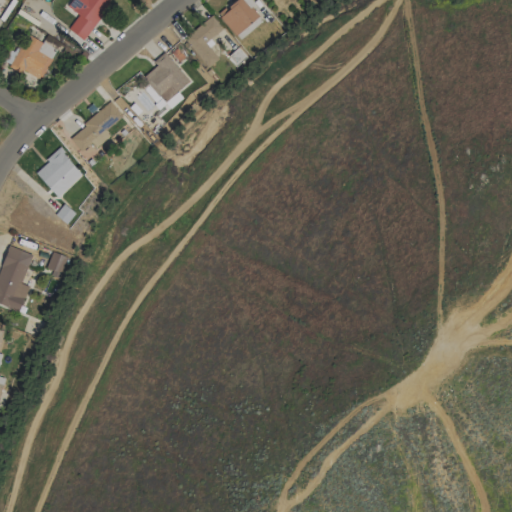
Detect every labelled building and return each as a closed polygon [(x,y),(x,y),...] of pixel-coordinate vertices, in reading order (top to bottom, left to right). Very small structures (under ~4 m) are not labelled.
[(70,0),(66,7),(78,15),(67,29),(83,40),(110,0),(70,0)] [(235,35),(257,15),(250,8),(254,4),(250,0),(233,0),(217,16),(235,35)] [(183,37),(206,67),(217,59),(204,42),(222,28),(212,15),(183,37)] [(9,67),(18,72),(20,69),(40,79),(55,49),(26,34),(9,67)] [(142,76),(162,103),(188,82),(164,51),(152,61),(155,66),(142,76)] [(67,137),(79,151),(89,143),(94,148),(109,136),(105,130),(121,116),(109,102),(67,137)] [(81,174),(59,149),(33,172),(56,197),(81,174)] [(27,285),(21,284),(30,253),(5,246),(0,263),(0,304),(19,311),(27,285)] [(66,257),(51,251),(44,270),(59,276),(66,257)]
